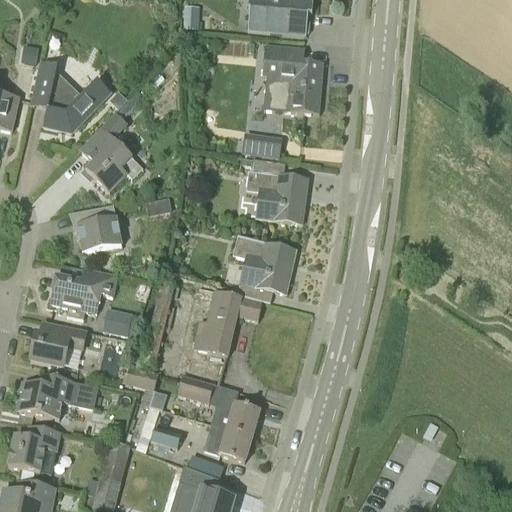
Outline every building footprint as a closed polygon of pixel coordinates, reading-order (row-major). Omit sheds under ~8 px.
[(249,13),(247,36),(305,41),(307,18),(311,19),(312,0),(260,0),(260,12),(248,11),(247,13),(249,13)] [(32,67),(35,52),(22,49),(19,64),(32,67)] [(319,119),(323,68),(303,66),(304,53),(265,49),(262,83),(274,84),(271,115),(319,119)] [(82,100),(56,76),(57,70),(39,66),(32,102),(48,106),(44,131),(73,137),(111,96),(97,84),(82,100)] [(0,133),(11,136),(19,102),(0,97),(0,133)] [(127,180),(131,183),(141,172),(100,132),(79,155),(92,168),(83,178),(87,182),(89,180),(108,199),(127,180)] [(243,158),(281,160),(282,140),(244,137),(243,158)] [(279,181),(281,168),(252,164),(250,177),(248,176),(245,196),(259,198),(256,223),(301,229),(307,185),(279,181)] [(82,258),(121,251),(113,210),(86,215),(88,227),(77,229),(82,258)] [(285,299),(295,256),(237,242),(232,261),(246,264),(240,287),(237,299),(270,307),(272,296),(285,299)] [(113,302),(117,281),(83,274),(80,287),(55,281),(50,309),(64,312),(62,320),(81,324),(83,316),(87,316),(91,298),(113,302)] [(161,287),(141,369),(158,374),(179,291),(161,287)] [(257,325),(261,307),(241,304),(241,302),(197,291),(183,351),(227,361),(236,320),(257,325)] [(128,340),(133,317),(105,312),(100,335),(128,340)] [(81,353),(85,336),(50,328),(47,340),(36,338),(30,365),(63,372),(68,350),(81,353)] [(154,395),(159,378),(126,370),(122,387),(154,395)] [(97,391),(78,388),(40,379),(37,391),(25,389),(19,416),(58,424),(62,407),(74,409),(93,413),(97,391)] [(209,395),(212,387),(193,382),(191,390),(175,385),(171,397),(207,408),(210,396),(209,395)] [(160,412),(163,399),(143,394),(139,406),(160,412)] [(233,407),(219,403),(211,428),(252,441),(259,415),(233,407)] [(177,453),(181,439),(171,435),(152,430),(157,412),(148,410),(139,439),(138,441),(177,453)] [(116,442),(119,426),(108,424),(105,440),(116,442)] [(244,467),(252,441),(211,428),(203,455),(244,467)] [(56,457),(60,437),(29,430),(26,442),(14,439),(8,471),(39,478),(44,454),(56,457)] [(113,511),(130,450),(109,446),(94,501),(91,511),(113,511)] [(230,511),(233,503),(215,498),(219,485),(183,471),(176,496),(197,502),(193,511),(230,511)] [(51,511),(55,493),(20,486),(18,499),(3,495),(0,509),(0,511),(51,511)] [(85,511),(91,511),(94,501),(84,499),(81,511),(85,511)]
